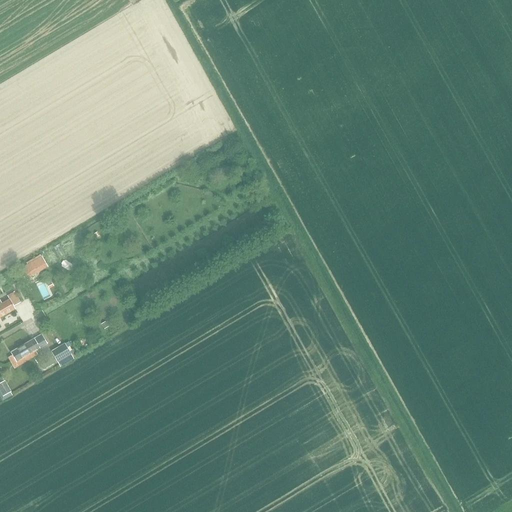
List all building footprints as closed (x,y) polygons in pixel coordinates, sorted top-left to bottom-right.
[(46,268),(41,257),(19,269),(25,280),(46,268)] [(0,317),(15,309),(13,306),(20,302),(14,292),(8,296),(9,299),(1,304),(0,301),(0,317)] [(47,344),(41,335),(10,353),(15,362),(47,344)] [(57,362),(71,354),(69,351),(67,348),(65,344),(51,352),(57,362)] [(0,390),(3,396),(10,392),(7,386),(4,381),(2,382),(0,383),(0,390)]
